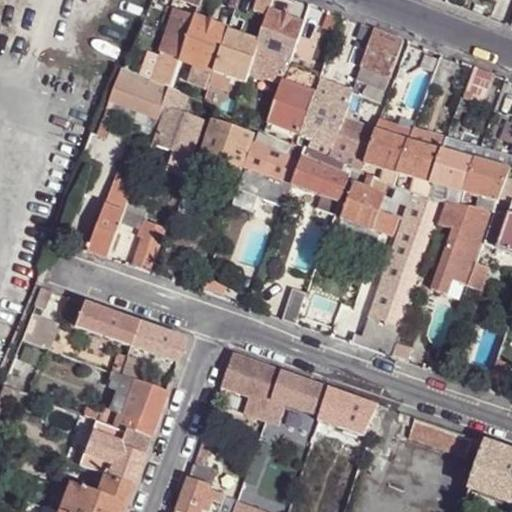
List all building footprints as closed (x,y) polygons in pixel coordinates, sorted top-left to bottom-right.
[(272,0),(257,0),(254,13),(268,18),(269,12),(272,0)] [(181,62),(195,19),(175,12),(160,54),(151,82),(168,91),(171,91),(181,62)] [(302,25),(269,12),(268,18),(259,42),(255,52),(289,65),(302,25)] [(227,31),(195,19),(181,62),(193,67),(213,75),(227,31)] [(361,26),(348,20),(339,47),(352,51),(361,26)] [(401,41),(375,30),(362,69),(389,78),(401,41)] [(259,42),(227,31),(213,75),(230,81),(245,86),(250,72),(255,52),(259,42)] [(289,65),(255,52),(250,72),(283,84),(289,65)] [(438,61),(426,56),(421,69),(434,73),(438,61)] [(322,78),(289,65),(283,84),(315,96),(320,82),(322,78)] [(209,87),(213,75),(193,67),(187,83),(208,91),(209,87)] [(122,68),(98,138),(107,142),(116,117),(112,115),(115,105),(137,114),(157,122),(168,91),(151,82),(122,68)] [(491,75),(473,68),(464,93),(483,100),(491,75)] [(389,78),(362,69),(357,82),(366,86),(385,92),(389,78)] [(230,81),(213,75),(209,87),(226,92),(230,81)] [(353,93),(320,82),(315,96),(348,108),(352,95),(353,93)] [(315,96),(283,84),(270,125),(301,138),(315,96)] [(381,105),(385,92),(366,86),(362,98),(381,105)] [(181,96),(171,91),(168,91),(157,122),(163,124),(155,148),(191,160),(204,122),(175,112),(181,96)] [(348,108),(315,96),(301,138),(334,151),(343,121),(348,108)] [(157,122),(137,114),(134,124),(142,127),(140,133),(152,137),(157,122)] [(378,133),(343,121),(334,151),(366,166),(378,133)] [(204,156),(242,170),(253,135),(215,122),(204,156)] [(413,133),(381,123),(378,133),(409,143),(413,133)] [(413,133),(409,143),(444,152),(448,142),(448,141),(413,131),(413,133)] [(298,149),(266,136),(258,133),(238,192),(240,193),(259,199),(286,209),(294,188),(306,152),(298,149)] [(409,143),(378,133),(366,166),(398,174),(409,143)] [(334,151),(301,138),(298,149),(306,152),(329,161),(334,151)] [(481,151),(448,142),(444,152),(477,162),(481,151)] [(444,152),(409,143),(398,174),(432,185),(444,152)] [(366,166),(334,151),(329,161),(352,171),(363,175),(366,166)] [(511,164),(511,159),(481,151),(477,162),(510,170),(511,164)] [(352,171),(329,161),(306,152),(294,188),(323,198),(325,199),(340,204),(349,180),(352,171)] [(477,162),(444,152),(432,185),(466,195),(477,162)] [(510,170),(477,162),(466,195),(498,204),(502,195),(510,170)] [(364,176),(363,175),(352,171),(349,180),(361,184),(364,176)] [(136,182),(117,175),(94,243),(89,241),(85,253),(89,254),(107,261),(121,222),(131,194),(136,182)] [(192,175),(183,200),(194,204),(203,179),(192,175)] [(397,189),(394,188),(371,179),(366,190),(387,198),(393,200),(397,189)] [(466,195),(432,185),(428,198),(446,204),(462,207),(466,195)] [(355,186),(343,221),(375,233),(376,231),(382,233),(394,238),(400,220),(387,216),(389,211),(383,209),(387,198),(366,190),(355,186)] [(405,223),(415,195),(399,190),(397,189),(393,200),(387,198),(383,209),(389,211),(387,216),(400,220),(405,223)] [(259,199),(240,193),(235,207),(255,214),(259,199)] [(131,194),(121,222),(142,229),(145,222),(152,202),(131,194)] [(446,204),(428,198),(415,195),(405,223),(371,319),(381,322),(402,330),(439,228),(446,204)] [(325,199),(323,198),(319,211),(336,216),(337,215),(340,204),(325,199)] [(495,213),(462,207),(446,204),(439,228),(455,232),(434,292),(461,302),(486,238),(489,233),(495,215),(495,213)] [(511,206),(509,215),(495,213),(495,215),(489,233),(501,236),(496,250),(511,255),(511,206)] [(375,233),(343,221),(339,231),(377,246),(382,233),(376,231),(375,233)] [(135,270),(150,275),(165,230),(145,222),(142,229),(140,235),(146,238),(135,270)] [(501,236),(489,233),(486,238),(484,245),(496,250),(501,236)] [(51,248),(46,261),(51,262),(56,249),(51,248)] [(488,268),(477,264),(469,288),(480,292),(488,268)] [(206,280),(203,290),(224,297),(227,289),(206,280)] [(50,293),(41,289),(34,308),(43,312),(50,293)] [(284,321),(297,326),(309,295),(294,290),(284,321)] [(121,317),(82,304),(76,320),(74,328),(130,347),(131,348),(139,324),(121,317)] [(57,325),(32,315),(20,342),(47,350),(51,342),(57,325)] [(361,347),(371,351),(381,322),(371,319),(361,347)] [(371,351),(392,359),(398,346),(402,330),(381,322),(371,351)] [(185,341),(139,324),(131,348),(177,364),(185,341)] [(51,342),(47,350),(60,355),(63,347),(51,342)] [(392,359),(408,364),(413,351),(398,346),(392,359)] [(127,358),(126,358),(120,356),(116,368),(121,370),(122,371),(127,358)] [(121,370),(119,376),(123,377),(133,382),(140,383),(147,363),(126,357),(126,358),(127,358),(122,371),(121,370)] [(249,399),(270,406),(272,402),(282,373),(233,357),(221,389),(228,392),(249,399)] [(429,372),(438,375),(441,367),(432,364),(429,372)] [(438,375),(446,378),(449,369),(441,367),(438,375)] [(505,375),(494,371),(488,392),(501,396),(504,390),(500,389),(505,375)] [(119,376),(110,373),(107,380),(116,383),(120,385),(123,377),(119,376)] [(282,373),(272,402),(320,419),(330,390),(282,373)] [(133,382),(123,377),(120,385),(116,383),(107,411),(121,416),(133,382)] [(140,383),(133,382),(121,416),(120,419),(152,430),(166,393),(158,390),(140,383)] [(160,385),(158,390),(166,393),(168,388),(160,385)] [(18,395),(1,389),(0,391),(0,403),(5,405),(12,408),(18,395)] [(378,407),(330,390),(320,419),(319,423),(363,438),(367,431),(378,407)] [(243,416),(265,423),(270,406),(249,399),(243,416)] [(375,439),(371,439),(367,448),(370,449),(374,442),(378,440),(380,433),(397,439),(405,415),(385,409),(377,431),(378,435),(376,437),(375,439)] [(121,416),(117,415),(113,427),(124,431),(149,440),(152,430),(120,419),(121,416)] [(432,425),(414,419),(408,439),(466,459),(472,440),(439,428),(432,425)] [(123,434),(94,423),(78,467),(104,479),(131,488),(149,440),(124,431),(123,434)] [(511,453),(485,444),(469,491),(511,506),(511,453)] [(199,451),(188,481),(209,488),(215,474),(202,470),(208,455),(199,451)] [(123,511),(131,488),(104,479),(99,495),(63,482),(61,488),(67,490),(59,511),(123,511)] [(188,481),(176,511),(201,511),(208,493),(209,488),(188,481)] [(217,511),(223,498),(208,493),(201,511),(217,511)] [(259,511),(237,503),(234,511),(259,511)]
